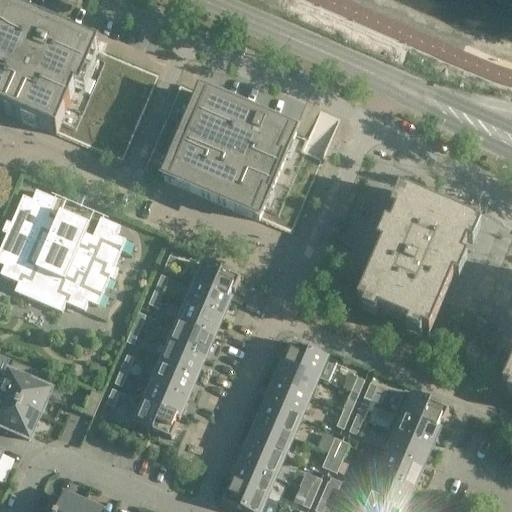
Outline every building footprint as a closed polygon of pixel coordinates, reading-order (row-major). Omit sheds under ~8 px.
[(0,112),(56,136),(57,134),(123,163),(158,77),(98,52),(98,51),(55,32),(55,33),(48,31),(42,28),(43,27),(0,8),(0,112)] [(200,95),(200,96),(180,88),(144,170),(165,179),(163,182),(259,223),(260,220),(291,233),(322,162),(303,154),(308,143),(296,137),(267,124),(269,120),(255,114),(251,112),(250,117),(200,95)] [(405,331),(419,337),(421,332),(429,335),(453,278),(458,280),(467,260),(462,258),(467,245),(472,248),(480,228),(475,226),(476,224),(440,209),(404,193),(403,195),(398,192),(390,212),(395,215),(389,227),(384,225),(376,245),(381,247),(356,304),(363,307),(361,312),(375,318),(377,313),(407,326),(405,331)] [(48,220),(56,202),(36,193),(32,203),(23,199),(11,226),(6,224),(2,235),(6,237),(0,251),(0,266),(4,268),(0,276),(0,277),(18,285),(14,294),(62,315),(66,306),(84,314),(88,304),(97,308),(109,281),(113,283),(118,272),(114,270),(125,242),(116,239),(120,229),(100,221),(92,239),(48,220)] [(176,261),(169,258),(163,273),(170,276),(176,261)] [(203,265),(194,286),(231,302),(231,300),(228,298),(231,293),(234,294),(240,281),(203,265)] [(162,296),(168,281),(160,278),(154,292),(162,296)] [(225,314),(231,302),(194,286),(185,306),(222,321),(223,320),(220,318),(222,312),(225,314)] [(154,292),(148,307),(156,310),(162,296),(154,292)] [(217,334),(222,321),(185,306),(177,326),(214,341),(214,339),(211,338),(214,332),(217,334)] [(140,333),(146,319),(138,316),(132,330),(140,333)] [(208,353),(214,341),(177,326),(168,345),(205,361),(206,359),(203,358),(205,352),(208,353)] [(132,330),(126,344),(134,347),(140,333),(132,330)] [(283,363),(282,365),(318,381),(327,360),(291,344),(285,357),(288,359),(286,364),(283,363)] [(204,363),(205,361),(168,345),(160,365),(197,381),(202,369),(199,368),(201,362),(204,363)] [(128,375),(134,361),(127,358),(121,372),(128,375)] [(12,363),(0,391),(0,399),(40,417),(51,392),(32,384),(36,373),(12,363)] [(506,396),(511,398),(511,363),(501,388),(508,391),(506,396)] [(196,383),(197,381),(160,365),(151,385),(188,401),(193,389),(190,387),(193,382),(196,383)] [(273,385),(310,401),(318,381),(282,365),(276,377),(280,379),(277,384),(274,383),(273,385)] [(121,372),(115,386),(122,389),(128,375),(121,372)] [(358,398),(364,383),(357,380),(350,395),(358,398)] [(187,403),(188,401),(151,385),(143,405),(180,421),(185,409),(182,407),(184,402),(187,403)] [(265,405),(301,421),(310,401),(273,385),(268,397),(271,398),(269,404),(266,403),(265,405)] [(377,389),(370,385),(363,400),(371,403),(377,389)] [(111,391),(105,406),(113,409),(119,395),(111,391)] [(93,420),(95,415),(102,398),(91,393),(82,415),(93,420)] [(404,393),(396,414),(403,417),(439,433),(440,431),(437,429),(439,424),(443,425),(448,412),(411,396),(404,393)] [(0,429),(29,442),(40,417),(0,399),(0,429)] [(342,414),(349,417),(355,402),(348,399),(342,414)] [(179,423),(180,421),(143,405),(134,426),(171,442),(176,428),(173,427),(176,421),(179,423)] [(256,425),(293,440),(301,421),(265,405),(259,417),(263,418),(260,424),(257,423),(256,425)] [(361,405),(355,419),(362,422),(368,408),(361,405)] [(349,417),(342,414),(335,428),(342,432),(349,417)] [(396,414),(387,434),(394,437),(431,453),(432,451),(428,449),(431,443),(434,445),(439,433),(403,417),(396,414)] [(362,422),(355,419),(348,434),(355,437),(362,422)] [(248,444),(284,460),(293,440),(256,425),(255,427),(258,428),(256,434),(253,432),(248,444)] [(422,463),(426,465),(431,453),(394,437),(386,457),(422,472),(423,470),(420,469),(422,463)] [(334,440),(328,455),(335,458),(341,443),(334,440)] [(335,458),(342,461),(348,446),(341,443),(335,458)] [(239,464),(276,480),(284,460),(248,444),(247,446),(250,448),(247,454),(244,452),(239,464)] [(298,454),(294,465),(317,473),(321,462),(298,454)] [(335,458),(328,455),(321,469),(328,472),(335,458)] [(414,483),(417,484),(422,472),(386,457),(377,476),(414,492),(415,490),(411,489),(414,483)] [(335,476),(342,461),(335,458),(328,472),(335,476)] [(231,484),(267,500),(276,480),(239,464),(238,466),(241,468),(239,473),(236,472),(231,484)] [(410,493),(413,494),(414,492),(377,476),(368,496),(405,511),(410,500),(407,499),(410,493)] [(308,494),(315,497),(321,482),(314,479),(308,494)] [(227,492),(222,505),(237,511),(275,511),(278,505),(267,500),(231,484),(230,486),(233,487),(230,493),(227,492)] [(315,497),(308,494),(301,508),(308,511),(315,497)] [(80,511),(83,506),(72,501),(70,505),(51,496),(44,511),(80,511)] [(405,511),(368,496),(361,511),(405,511)] [(322,511),(327,502),(320,499),(314,511),(322,511)]
